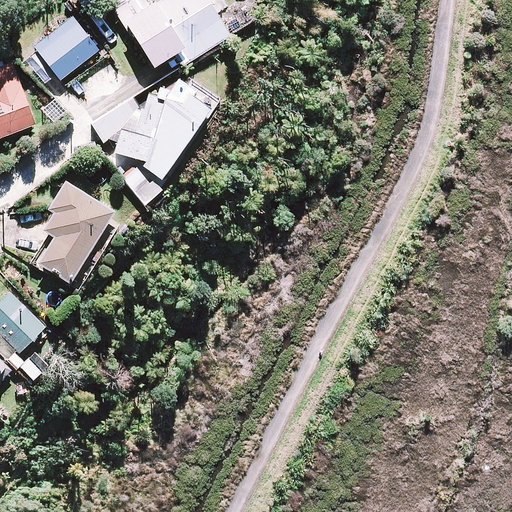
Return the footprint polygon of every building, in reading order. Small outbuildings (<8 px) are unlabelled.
[(230,35),(207,0),(162,0),(150,8),(145,0),(127,0),(113,9),(130,36),(134,33),(156,67),(175,55),(182,66),(230,35)] [(100,49),(73,16),(34,47),(38,52),(27,61),(49,89),(100,49)] [(0,137),(35,125),(11,61),(0,64),(0,137)] [(160,86),(158,95),(149,93),(143,113),(133,97),(91,124),(102,141),(107,137),(117,141),(115,153),(146,161),(143,166),(163,179),(218,99),(198,85),(174,77),(170,89),(160,86)] [(154,180),(151,182),(138,168),(124,180),(145,205),(156,196),(163,190),(154,180)] [(116,212),(65,181),(48,208),(54,211),(43,228),(54,235),(38,261),(73,283),(116,212)] [(45,327),(12,292),(0,303),(0,333),(19,353),(45,327)] [(0,380),(10,370),(0,359),(0,380)]
